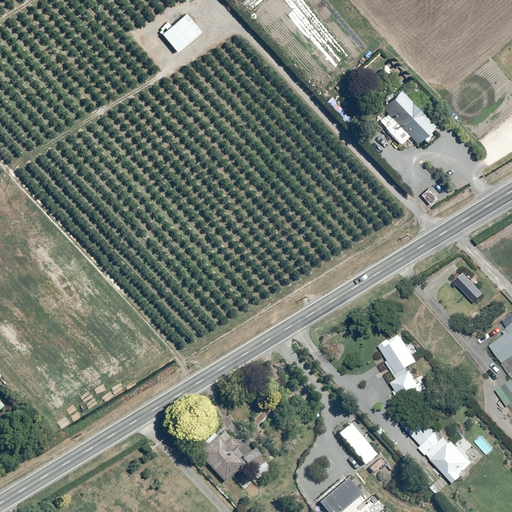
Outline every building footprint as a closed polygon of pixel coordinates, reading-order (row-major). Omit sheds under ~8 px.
[(202,32),(186,13),(162,33),(178,52),(202,32)] [(410,137),(417,143),(436,125),(403,90),(382,108),(388,114),(379,121),(400,144),(410,137)] [(511,356),(511,324),(503,331),(505,335),(489,346),(503,363),(511,356)] [(418,361),(400,334),(379,345),(389,361),(387,362),(397,380),(393,382),(405,401),(424,391),(408,367),(418,361)] [(511,403),(511,379),(496,390),(507,407),(511,403)] [(411,413),(401,423),(429,452),(427,453),(455,483),(463,476),(461,475),(473,462),(452,441),(450,443),(444,437),(440,442),(411,413)] [(370,447),(350,424),(339,433),(359,457),(370,447)] [(198,454),(225,482),(244,464),(234,452),(240,446),(231,437),(225,442),(219,435),(198,454)] [(339,511),(363,494),(348,477),(319,501),(327,511),(339,511)]
